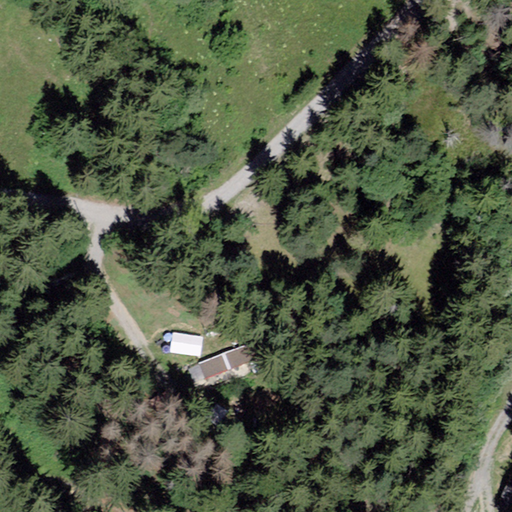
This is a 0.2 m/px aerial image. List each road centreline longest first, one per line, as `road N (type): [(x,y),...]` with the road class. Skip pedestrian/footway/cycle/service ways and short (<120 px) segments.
road 1 (residential): [(0,199),(122,219),(203,207),(418,0)]
road 2 (track): [(107,217),(90,263),(94,283),(175,397)]
